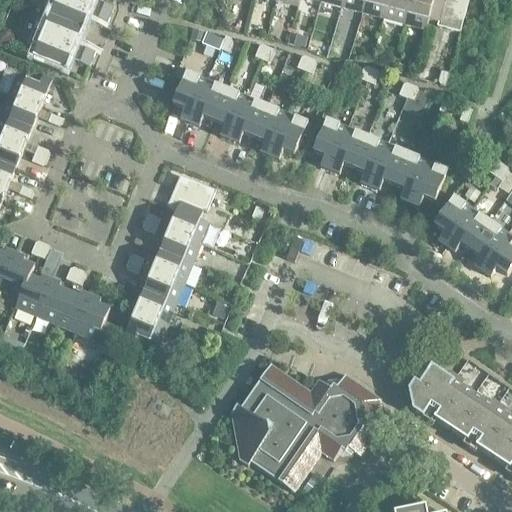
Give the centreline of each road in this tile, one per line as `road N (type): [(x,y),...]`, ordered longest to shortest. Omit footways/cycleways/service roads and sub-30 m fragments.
road 1 (residential): [(162,149),(389,236),(402,260),(511,334)]
road 2 (residential): [(162,149),(114,263),(33,227),(87,109),(123,110)]
road 3 (residential): [(511,511),(403,440),(359,510)]
road 4 (residential): [(158,498),(271,322)]
